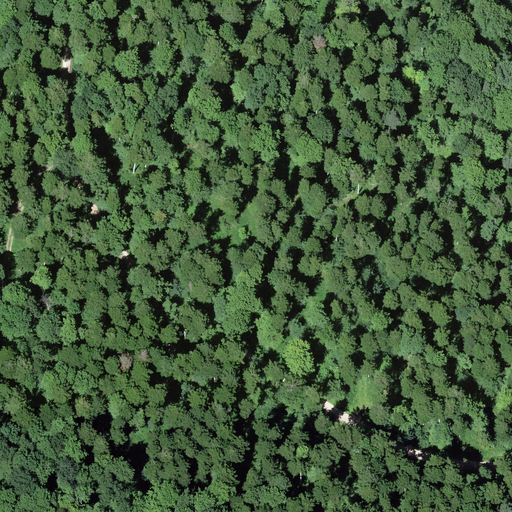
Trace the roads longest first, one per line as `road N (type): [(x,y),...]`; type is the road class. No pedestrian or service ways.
road 1 (track): [(66,0),(63,99),(74,168),(96,215),(142,276),(391,443),(454,463),(511,462)]
road 2 (track): [(64,75),(0,202)]
